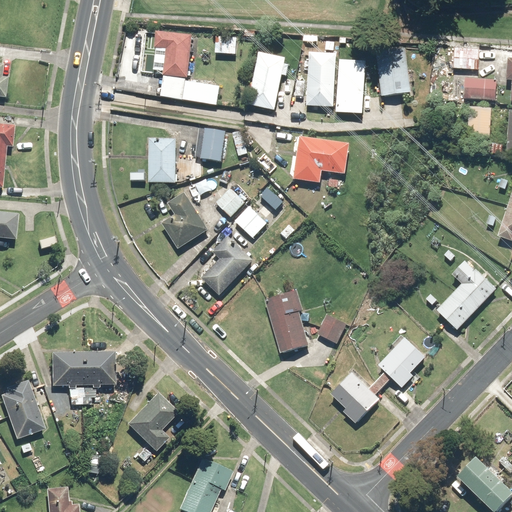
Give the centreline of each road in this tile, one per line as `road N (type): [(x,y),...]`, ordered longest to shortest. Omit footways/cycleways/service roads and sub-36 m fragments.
road 1 (secondary): [(352,508),(108,265)]
road 2 (secondary): [(108,265),(85,218),(72,139),(96,0)]
road 3 (residential): [(352,508),(511,343)]
road 4 (residential): [(0,331),(108,265)]
